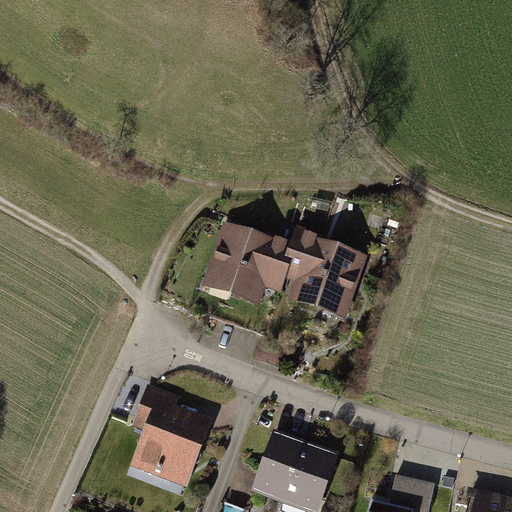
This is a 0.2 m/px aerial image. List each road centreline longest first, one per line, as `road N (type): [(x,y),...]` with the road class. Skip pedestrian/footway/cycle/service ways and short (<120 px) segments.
road 1 (residential): [(143,313),(175,348),(511,456)]
road 2 (track): [(143,313),(120,275),(0,203)]
